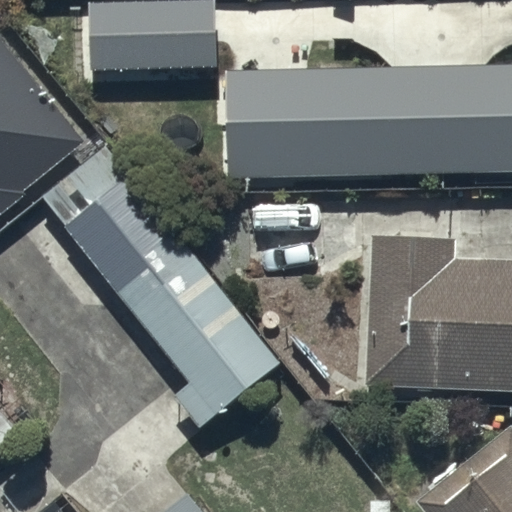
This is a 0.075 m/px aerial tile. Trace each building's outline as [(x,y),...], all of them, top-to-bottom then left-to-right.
[(82,5),(82,79),(211,78),(211,5),(82,5)] [(0,34),(0,215),(25,196),(21,191),(85,141),(0,34)] [(511,74),(231,80),(233,182),(511,176),(511,74)] [(94,152),(33,201),(33,203),(185,392),(167,406),(187,430),(266,367),(94,152)] [(442,244),(358,241),(352,395),(511,400),(511,263),(441,261),(442,244)] [(404,508),(407,511),(511,511),(511,455),(494,434),(404,508)] [(198,511),(186,497),(168,511),(198,511)]
